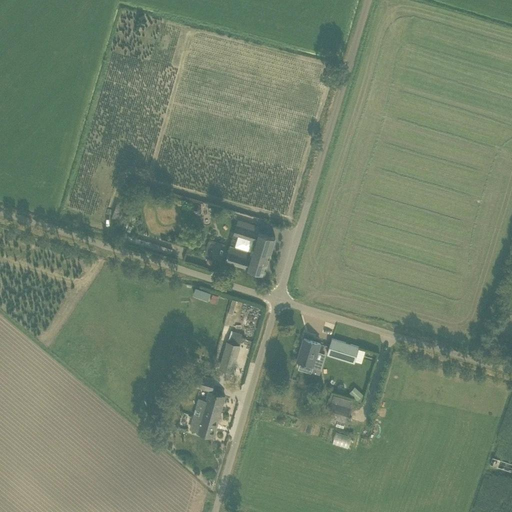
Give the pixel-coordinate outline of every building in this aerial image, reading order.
[(144,190),(135,202),(139,205),(149,193),(144,190)] [(117,203),(112,217),(120,220),(124,206),(117,203)] [(202,212),(202,208),(199,205),(195,206),(192,209),(192,213),(195,215),(199,215),(202,212)] [(265,273),(275,238),(257,232),(259,227),(238,220),(234,233),(255,239),(251,252),(230,245),(225,260),(265,273)] [(144,246),(146,241),(137,238),(135,243),(144,246)] [(232,370),(239,346),(243,333),(231,330),(221,367),(232,370)] [(313,366),(320,343),(304,338),(297,361),(301,362),(299,368),(311,372),(313,366)] [(354,363),(359,347),(332,339),(327,354),(354,363)] [(211,390),(214,379),(199,375),(196,386),(211,390)] [(214,436),(225,396),(209,392),(206,401),(198,399),(193,417),(194,417),(191,429),(197,431),(214,436)] [(331,402),(327,416),(347,422),(351,408),(331,402)] [(332,443),(348,448),(352,437),(336,432),(332,443)] [(511,469),(511,462),(493,457),(490,465),(498,468),(497,472),(510,476),(511,469)]
